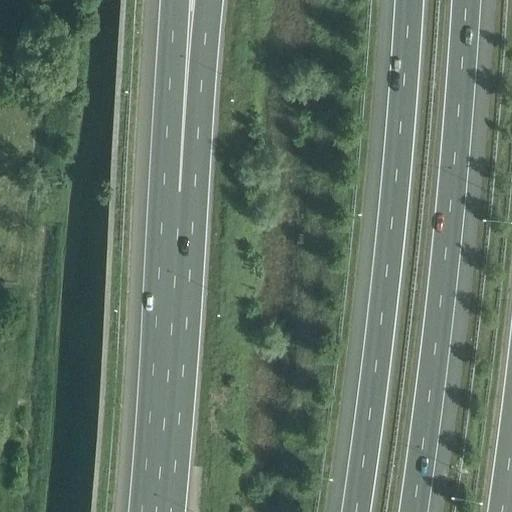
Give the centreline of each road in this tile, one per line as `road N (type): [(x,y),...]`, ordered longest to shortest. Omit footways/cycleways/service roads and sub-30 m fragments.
road 1 (motorway): [(409,0),(374,392),(355,511)]
road 2 (motorway): [(412,511),(430,399),(466,0)]
road 3 (motorway): [(179,204),(155,511)]
road 4 (motorway): [(207,0),(179,204)]
road 5 (motorway): [(181,0),(179,204)]
